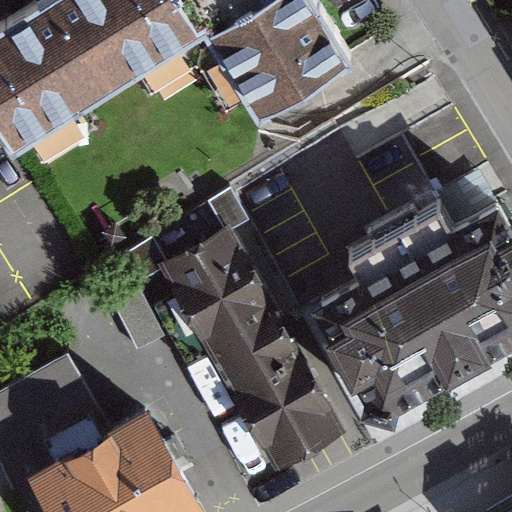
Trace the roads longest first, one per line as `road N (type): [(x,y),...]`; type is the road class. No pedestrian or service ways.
road 1 (tertiary): [(353,511),(511,424)]
road 2 (residential): [(511,115),(436,0)]
